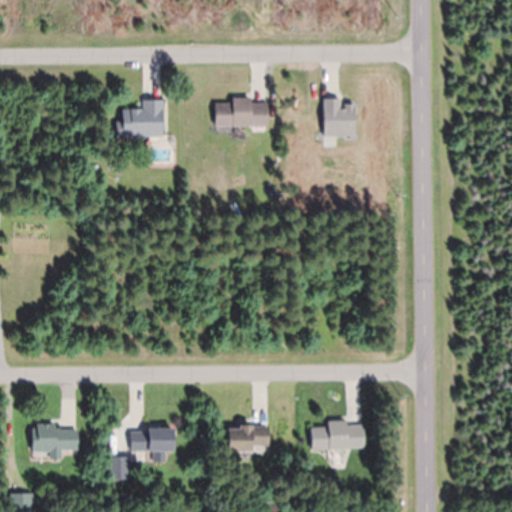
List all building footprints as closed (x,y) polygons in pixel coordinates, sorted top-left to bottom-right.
[(354,137),(354,105),(339,105),(339,99),(323,99),(323,137),(354,137)] [(121,137),(162,137),(162,100),(143,100),(143,110),(121,110),(121,137)] [(266,125),(266,100),(230,100),(230,102),(214,102),(214,125),(266,125)] [(310,428),(310,449),(363,449),(363,422),(326,422),(326,428),(310,428)] [(268,425),(226,425),(226,450),(268,450),(268,425)] [(30,426),(30,452),(48,452),(48,459),(60,460),(61,452),(77,452),(77,427),(30,426)] [(151,463),(164,463),(164,452),(173,452),(173,429),(129,429),(130,452),(151,452),(151,463)]
